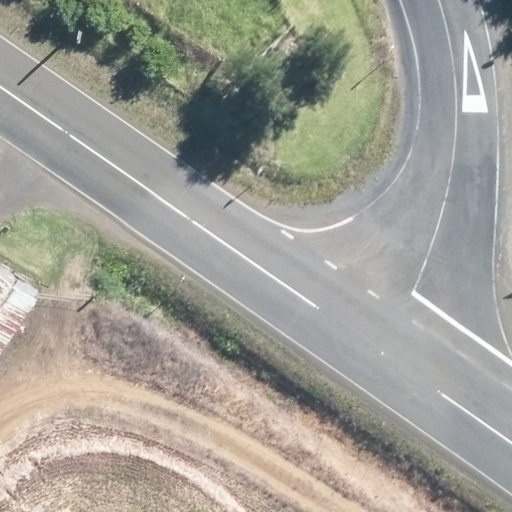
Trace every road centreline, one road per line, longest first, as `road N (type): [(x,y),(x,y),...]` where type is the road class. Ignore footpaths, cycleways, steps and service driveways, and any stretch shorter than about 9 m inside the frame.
road 1 (unclassified): [(0,86),(383,352)]
road 2 (unclassified): [(383,352),(434,250),(442,188),(446,119),(424,0)]
road 3 (unclassified): [(383,352),(511,445)]
